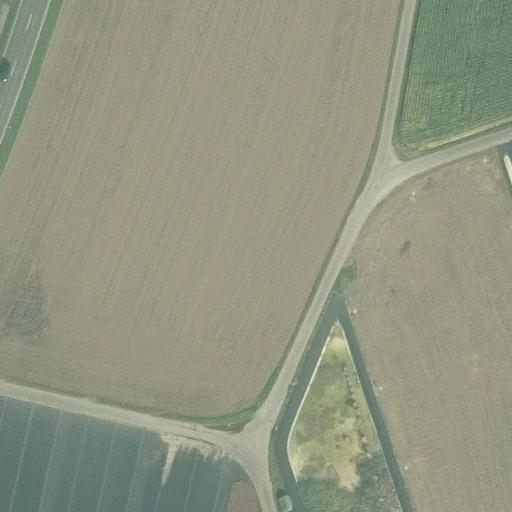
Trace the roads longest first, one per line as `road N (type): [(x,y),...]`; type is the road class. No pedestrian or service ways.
road 1 (track): [(249,453),(379,179),(412,0)]
road 2 (track): [(249,453),(0,389)]
road 3 (track): [(379,179),(511,135)]
